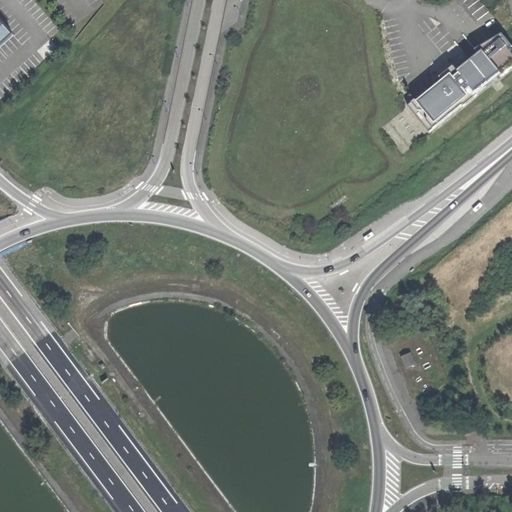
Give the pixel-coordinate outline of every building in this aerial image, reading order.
[(486,11),(478,0),(459,0),(475,20),(486,11)] [(0,44),(10,36),(0,25),(0,44)] [(487,83),(466,57),(406,107),(428,134),(487,83)] [(482,203),(480,202),(472,209),(475,212),(481,207),(483,205),(482,203)] [(364,239),(365,241),(374,235),(372,231),(365,236),(363,237),(364,239)]
